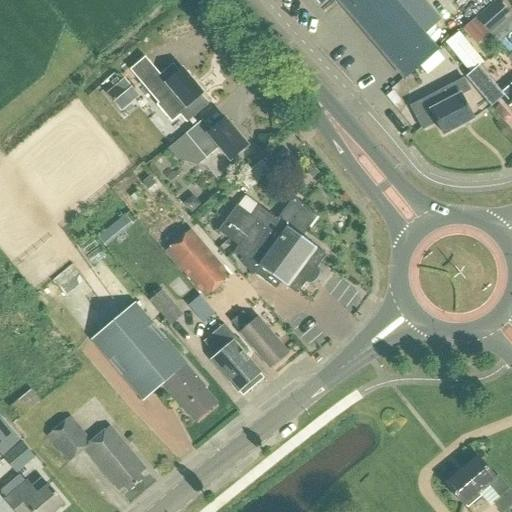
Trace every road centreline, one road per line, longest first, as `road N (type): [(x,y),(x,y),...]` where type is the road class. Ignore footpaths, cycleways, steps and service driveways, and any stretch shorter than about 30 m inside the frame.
road 1 (tertiary): [(158,511),(413,314)]
road 2 (primary): [(420,235),(225,0)]
